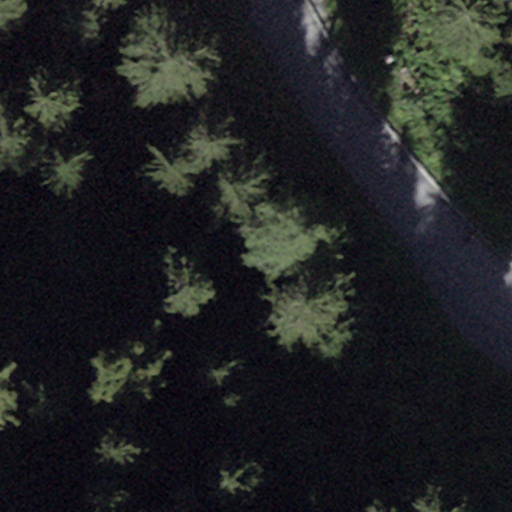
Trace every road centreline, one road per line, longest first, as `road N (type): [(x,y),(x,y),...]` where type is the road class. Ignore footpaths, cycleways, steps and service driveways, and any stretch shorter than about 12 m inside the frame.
road 1 (track): [(0,36),(469,511)]
road 2 (tertiary): [(511,303),(484,286),(259,0)]
